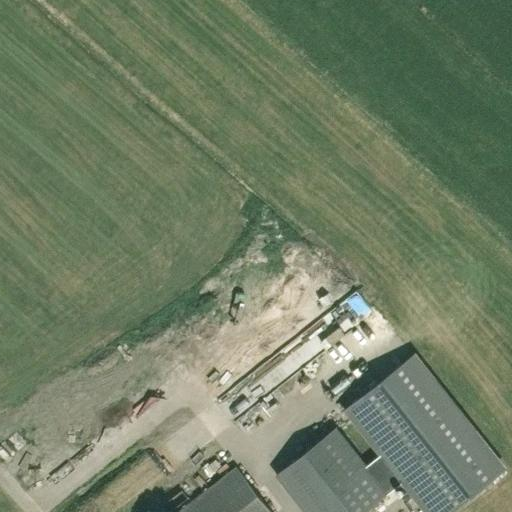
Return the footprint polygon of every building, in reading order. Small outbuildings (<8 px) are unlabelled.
[(389,320),(381,325),(394,341),(401,336),(389,320)] [(323,351),(335,344),(325,328),(313,335),(323,351)] [(285,383),(322,352),(307,334),(270,365),(285,383)] [(383,454),(364,469),(334,431),(277,476),(305,511),(364,511),(404,481),(428,511),(451,511),(505,469),(415,355),(347,409),(383,454)] [(272,511),(238,467),(180,511),(272,511)]
